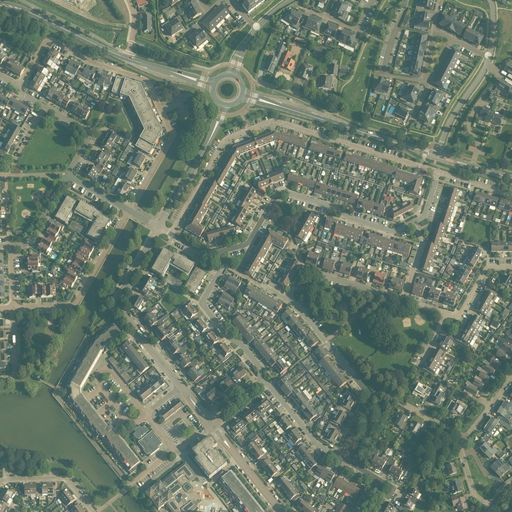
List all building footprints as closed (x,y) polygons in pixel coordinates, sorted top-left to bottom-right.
[(188,9),(196,5),(193,0),(183,5),(186,11),(188,10),(188,9)] [(262,0),(250,0),(242,7),(248,14),(264,2),(262,0)] [(336,8),(347,13),(345,12),(348,7),(350,8),(351,4),(345,2),(344,5),(338,2),(336,8)] [(433,4),(420,2),(418,7),(416,7),(415,10),(418,11),(424,12),(425,9),(432,11),(433,4)] [(196,5),(188,9),(188,10),(190,14),(199,10),(196,5)] [(216,11),(224,19),(223,20),(225,22),(227,20),(225,18),(228,14),(221,7),(216,11)] [(347,13),(336,8),(333,13),(339,16),(337,19),(343,22),(347,13)] [(199,10),(190,14),(189,15),(191,20),(201,14),(199,10)] [(224,19),(216,11),(212,16),(219,23),(223,20),(224,19)] [(289,25),(296,14),(291,11),(289,13),(287,12),(281,20),(289,25)] [(424,12),(418,11),(417,16),(419,17),(419,20),(417,20),(429,23),(430,23),(429,23),(431,17),(423,15),(424,12)] [(296,14),(289,25),(297,30),(301,25),(298,23),(302,18),(296,14)] [(219,23),(212,16),(207,20),(215,28),(214,29),(216,31),(218,29),(216,27),(219,23)] [(449,19),(444,16),(439,25),(444,28),(449,19)] [(151,24),(152,24),(151,17),(149,17),(143,17),(143,24),(143,32),(151,32),(151,24)] [(171,24),(177,33),(182,30),(179,24),(181,23),(178,17),(175,19),(176,21),(171,24)] [(311,32),(316,20),(310,17),(307,23),(304,22),(302,28),(311,32)] [(454,22),(449,19),(444,28),(450,31),(454,22)] [(215,28),(207,20),(202,24),(210,32),(214,29),(215,28)] [(319,36),(322,29),(319,28),(321,22),(316,20),(311,32),(319,36)] [(429,23),(417,20),(415,26),(414,26),(414,29),(420,31),(421,28),(428,29),(429,23)] [(177,33),(171,24),(170,22),(162,28),(167,36),(170,34),(172,37),(177,33)] [(459,24),(454,22),(450,31),(455,33),(459,24)] [(464,27),(459,24),(455,33),(460,36),(464,27)] [(328,39),(333,27),(327,25),(325,31),(322,29),(319,36),(323,37),(323,35),(328,37),(327,39),(328,39)] [(337,43),(339,37),(335,35),(338,29),(333,27),(328,39),(337,43)] [(463,38),(468,41),(473,31),(468,29),(463,38)] [(195,35),(203,45),(207,41),(209,43),(212,41),(206,34),(203,36),(199,31),(195,35)] [(346,46),(350,34),(344,31),(341,37),(339,37),(337,43),(346,46)] [(468,41),(473,44),(478,34),(477,33),(473,31),(468,41)] [(350,34),(346,46),(354,50),(358,41),(354,39),(355,36),(350,34)] [(473,44),(478,46),(483,37),(479,34),(478,34),(473,44)] [(203,45),(195,35),(190,39),(192,41),(189,43),(193,48),(196,46),(198,49),(203,45)] [(295,38),(294,43),(305,47),(307,41),(295,38)] [(282,53),(283,53),(286,45),(280,43),(277,51),(278,51),(275,59),(269,56),(266,63),(267,63),(264,71),(272,74),(275,67),(276,67),(282,53)] [(48,55),(56,59),(59,54),(51,50),(48,55)] [(450,55),(458,59),(461,54),(453,50),(450,55)] [(0,64),(1,65),(2,64),(4,65),(9,58),(6,56),(7,55),(2,52),(0,55),(0,64)] [(291,71),(295,63),(288,60),(290,54),(285,52),(279,66),(291,71)] [(46,59),(53,64),(56,59),(48,55),(46,59)] [(447,60),(456,64),(458,59),(450,55),(447,60)] [(7,67),(6,68),(11,71),(15,63),(16,62),(9,58),(4,65),(7,67)] [(47,67),(46,69),(53,73),(54,70),(53,70),(56,65),(53,64),(46,59),(43,64),(47,67)] [(445,65),(453,69),(456,64),(447,60),(445,65)] [(63,68),(66,70),(65,71),(70,73),(76,64),(71,61),(69,65),(66,63),(63,68)] [(15,63),(11,71),(16,74),(20,66),(15,63)] [(76,75),(78,77),(81,71),(79,70),(81,67),(76,64),(70,73),(75,76),(76,75)] [(312,68),(303,64),(300,71),(303,73),(301,78),(308,81),(312,68)] [(442,70),(451,74),(453,69),(445,65),(442,70)] [(25,69),(20,66),(16,74),(20,77),(25,69)] [(45,71),(41,69),(38,73),(45,78),(48,73),(51,75),(53,73),(46,69),(45,71)] [(78,77),(76,79),(79,81),(80,79),(85,82),(90,72),(85,69),(84,73),(81,71),(78,77)] [(440,75),(448,79),(451,74),(442,70),(440,75)] [(93,85),(96,80),(93,78),(95,75),(90,72),(85,82),(90,84),(93,85)] [(35,78),(43,82),(45,78),(38,73),(35,78)] [(95,84),(98,85),(103,87),(107,76),(101,75),(100,78),(97,78),(95,83),(95,84)] [(437,80),(445,84),(448,79),(440,75),(437,80)] [(112,88),(113,83),(111,82),(112,78),(107,76),(103,87),(108,89),(109,88),(112,88)] [(330,90),(332,78),(320,76),(318,88),(330,90)] [(32,83),(40,87),(42,88),(44,83),(43,83),(43,82),(35,78),(32,83)] [(149,155),(162,132),(141,86),(135,84),(117,78),(112,93),(129,99),(144,132),(135,147),(149,155)] [(511,89),(511,83),(506,79),(504,83),(499,79),(495,86),(507,93),(510,88),(511,89)] [(385,82),(379,80),(377,83),(374,82),(372,88),(375,89),(374,93),(380,95),(385,82)] [(435,85),(443,89),(445,84),(437,80),(435,85)] [(136,81),(135,84),(141,86),(143,90),(144,89),(146,89),(144,83),(136,81)] [(388,101),(391,92),(388,91),(390,84),(385,82),(380,95),(385,97),(385,100),(388,101)] [(40,87),(32,83),(30,88),(37,92),(40,87)] [(404,92),(416,98),(419,92),(413,89),(414,86),(409,83),(404,92)] [(58,90),(53,87),(51,90),(47,98),(52,100),(56,93),(58,90)] [(430,96),(441,102),(444,97),(445,97),(447,94),(441,91),(439,94),(433,91),(430,96)] [(493,103),(496,93),(489,91),(486,101),(493,103)] [(407,100),(413,104),(416,98),(404,92),(400,100),(405,103),(407,100)] [(56,103),(61,95),(56,93),(52,100),(56,103)] [(61,95),(56,103),(61,106),(65,98),(61,95)] [(432,108),(438,111),(439,108),(437,107),(439,102),(441,102),(430,96),(427,102),(433,105),(432,108)] [(71,105),(74,100),(72,99),(71,98),(70,101),(65,98),(61,106),(66,108),(68,104),(71,105)] [(9,101),(4,99),(0,106),(5,108),(6,106),(9,101)] [(9,101),(6,106),(11,109),(15,102),(10,99),(9,101)] [(81,104),(77,101),(74,100),(71,105),(74,107),(71,111),(76,114),(80,106),(81,104)] [(15,111),(19,104),(15,102),(11,109),(15,111)] [(14,112),(16,113),(16,112),(20,114),(24,107),(19,104),(15,111),(14,112)] [(408,108),(400,104),(398,108),(399,108),(395,115),(405,120),(409,113),(406,112),(408,108)] [(81,105),(80,106),(76,114),(81,117),(85,109),(85,108),(85,106),(82,105),(81,105)] [(28,109),(24,107),(20,114),(24,116),(28,109)] [(421,113),(434,120),(434,119),(431,118),(434,113),(436,114),(438,111),(432,108),(431,111),(424,108),(421,113)] [(500,125),(503,118),(491,114),(490,113),(490,110),(482,108),(480,114),(486,116),(485,121),(489,122),(500,125)] [(85,109),(81,117),(85,120),(90,112),(85,109)] [(423,125),(431,129),(433,126),(431,125),(434,120),(421,113),(418,119),(425,122),(423,125)] [(10,131),(17,135),(20,130),(13,126),(10,131)] [(17,135),(10,131),(8,135),(15,139),(17,135)] [(117,134),(116,136),(109,132),(106,137),(115,142),(118,144),(122,136),(117,134)] [(234,147),(230,154),(236,158),(238,160),(241,155),(261,148),(261,149),(264,148),(264,146),(274,142),(279,144),(279,141),(281,134),(274,132),(234,147)] [(15,139),(8,135),(5,140),(12,144),(15,139)] [(103,142),(112,147),(115,148),(116,147),(113,144),(115,142),(106,137),(103,142)] [(12,144),(5,140),(3,144),(10,148),(12,144)] [(0,142),(0,155),(4,156),(6,152),(7,153),(10,148),(3,144),(0,142)] [(112,157),(114,154),(112,153),(113,152),(110,149),(112,147),(103,142),(101,147),(107,150),(106,153),(111,156),(112,157)] [(95,156),(107,163),(111,156),(106,153),(105,155),(98,151),(95,156)] [(145,159),(142,157),(144,154),(138,151),(137,154),(136,153),(133,158),(143,164),(145,159)] [(229,154),(226,158),(233,163),(236,158),(230,154),(229,154)] [(92,161),(99,165),(98,167),(103,170),(107,163),(95,156),(92,161)] [(130,166),(135,169),(137,167),(140,168),(143,164),(133,158),(130,163),(131,164),(130,166)] [(226,158),(223,163),(231,167),(233,163),(226,158)] [(228,172),(231,167),(223,163),(221,168),(228,172)] [(87,170),(95,175),(97,173),(100,174),(103,170),(98,167),(97,170),(90,166),(87,170)] [(125,173),(134,178),(137,173),(134,171),(135,169),(130,166),(129,168),(128,168),(125,173)] [(221,168),(218,172),(225,177),(228,172),(221,168)] [(93,180),(96,182),(97,180),(94,178),(95,175),(87,170),(84,175),(93,180)] [(218,172),(215,177),(223,181),(225,177),(218,172)] [(281,172),(276,174),(279,182),(284,180),(281,172)] [(397,172),(396,177),(395,177),(394,181),(411,186),(409,193),(419,196),(424,180),(397,172)] [(122,181),(127,184),(128,181),(132,183),(134,178),(125,173),(122,178),(123,178),(122,181)] [(276,174),(271,176),(274,184),(279,182),(276,174)] [(271,176),(266,178),(269,186),(274,184),(271,176)] [(215,177),(212,182),(218,185),(217,185),(220,186),(223,181),(215,177)] [(266,178),(261,180),(264,188),(269,186),(266,178)] [(259,190),(264,188),(261,180),(256,182),(259,190)] [(117,187),(126,193),(129,188),(125,186),(127,184),(122,181),(120,183),(119,183),(117,187)] [(210,181),(207,185),(215,189),(217,185),(218,185),(212,182),(210,181)] [(207,185),(205,190),(212,194),(215,189),(207,185)] [(120,198),(121,196),(123,198),(126,193),(117,187),(114,186),(110,192),(120,198)] [(247,193),(254,197),(257,192),(250,188),(247,193)] [(205,190),(202,195),(209,199),(212,194),(205,190)] [(254,197),(247,193),(244,198),(252,202),(254,197)] [(479,203),(481,195),(476,193),(473,201),(479,203)] [(202,195),(199,200),(207,204),(209,199),(202,195)] [(484,205),(487,197),(481,195),(479,203),(484,205)] [(65,224),(77,203),(67,197),(55,218),(65,224)] [(490,207),(492,198),(487,197),(484,205),(490,207)] [(252,202),(244,198),(241,203),(249,207),(252,202)] [(492,198),(490,207),(495,208),(498,200),(492,198)] [(197,204),(199,206),(204,209),(204,208),(207,204),(199,200),(197,204)] [(236,206),(239,207),(241,209),(248,213),(249,213),(246,211),(249,207),(241,203),(239,201),(236,206)] [(503,211),(506,203),(500,201),(498,209),(503,211)] [(409,202),(404,204),(408,212),(413,209),(409,202)] [(98,243),(110,221),(100,216),(102,213),(97,211),(97,212),(81,203),(75,213),(91,222),(93,218),(97,220),(88,237),(98,243)] [(399,207),(403,214),(408,212),(404,204),(399,207)] [(208,210),(204,208),(204,209),(199,206),(185,230),(200,238),(205,229),(199,226),(208,210)] [(394,209),(398,217),(403,214),(399,207),(394,209)] [(241,209),(238,213),(246,217),(248,213),(241,209)] [(398,217),(394,209),(389,212),(393,220),(398,217)] [(246,217),(238,213),(236,218),(243,222),(246,217)] [(314,223),(317,224),(320,220),(317,218),(309,213),(306,218),(314,223)] [(243,222),(236,218),(233,223),(240,227),(243,222)] [(303,223),(312,228),(314,223),(306,218),(303,223)] [(330,230),(332,220),(327,219),(324,228),(330,230)] [(334,232),(335,232),(337,225),(338,222),(332,220),(330,230),(335,231),(334,232)] [(82,236),(86,229),(72,221),(68,228),(82,236)] [(49,228),(58,233),(60,230),(62,231),(64,227),(57,223),(55,225),(52,223),(49,228)] [(300,227),(309,232),(312,228),(303,223),(300,227)] [(335,232),(334,232),(334,234),(339,236),(342,226),(337,225),(335,232)] [(344,237),(347,228),(342,226),(339,236),(344,237)] [(298,232),(306,237),(309,232),(300,227),(298,232)] [(48,238),(55,242),(58,238),(56,237),(58,233),(49,228),(46,234),(50,235),(48,238)] [(347,228),(344,237),(349,239),(352,230),(347,228)] [(255,254),(263,258),(264,259),(273,243),(283,249),(285,246),(288,241),(269,230),(255,254)] [(355,241),(358,231),(352,230),(349,239),(355,241)] [(362,235),(363,233),(358,231),(355,241),(360,242),(359,244),(363,245),(365,236),(362,235)] [(298,240),(300,240),(303,242),(306,237),(298,232),(295,237),(294,239),(297,245),(300,244),(298,240)] [(369,235),(368,237),(365,236),(363,245),(366,246),(366,244),(372,246),(374,236),(369,235)] [(377,247),(380,238),(374,236),(372,246),(377,247)] [(41,244),(49,249),(51,245),(53,246),(55,242),(48,238),(47,240),(44,238),(41,244)] [(382,249),(385,240),(380,238),(377,247),(382,249)] [(83,248),(92,253),(95,248),(91,246),(93,243),(86,239),(83,243),(85,244),(83,248)] [(387,251),(390,241),(385,240),(382,249),(387,251)] [(390,241),(387,251),(392,252),(395,243),(390,241)] [(397,254),(400,244),(395,243),(392,252),(397,254)] [(49,249),(41,244),(38,249),(41,251),(39,253),(47,257),(49,253),(47,252),(49,249)] [(400,244),(397,254),(402,256),(405,246),(400,244)] [(411,248),(405,246),(402,256),(408,257),(411,248)] [(77,254),(84,258),(86,256),(89,258),(92,253),(83,248),(81,251),(79,250),(77,254)] [(472,253),(479,257),(482,252),(474,248),(472,253)] [(189,275),(193,267),(194,265),(179,256),(179,255),(175,253),(173,255),(164,250),(152,271),(161,277),(171,260),(175,262),(173,266),(189,275)] [(274,263),(280,251),(278,250),(271,261),(274,263)] [(309,252),(308,254),(306,264),(306,263),(311,264),(314,253),(314,254),(309,252)] [(321,260),(323,254),(320,253),(319,255),(314,253),(311,264),(310,265),(311,265),(311,264),(316,266),(315,267),(316,267),(318,259),(321,260)] [(467,256),(467,257),(469,258),(476,262),(479,257),(472,253),(471,254),(469,253),(467,256)] [(74,263),(83,268),(86,263),(83,261),(84,258),(77,254),(74,259),(76,260),(74,263)] [(255,254),(252,259),(260,263),(263,258),(255,254)] [(322,261),(325,261),(322,269),(323,269),(323,268),(327,270),(327,271),(330,261),(325,260),(327,255),(324,254),(322,261)] [(28,265),(38,264),(38,260),(40,260),(40,255),(31,256),(32,259),(28,259),(28,265)] [(345,259),(344,258),(341,257),(339,264),(342,265),(339,273),(340,273),(340,272),(345,273),(344,274),(347,265),(345,264),(345,259)] [(337,265),(339,259),(336,258),(335,263),(330,261),(327,271),(328,270),(332,271),(332,272),(335,265),(337,265)] [(476,262),(469,258),(466,263),(473,267),(476,262)] [(252,259),(250,263),(257,268),(260,263),(252,259)] [(290,265),(297,269),(300,264),(293,260),(290,265)] [(355,269),(357,262),(354,261),(352,266),(347,265),(344,274),(345,274),(345,273),(349,275),(349,276),(352,268),(355,269)] [(68,269),(75,274),(77,271),(80,273),(83,268),(74,263),(72,266),(71,265),(68,269)] [(250,263),(247,268),(254,272),(257,268),(250,263)] [(356,269),(358,270),(356,278),(357,277),(361,278),(361,279),(364,270),(359,268),(361,264),(358,263),(356,269)] [(44,273),(44,270),(40,270),(40,268),(38,268),(38,264),(28,265),(28,270),(32,270),(32,273),(44,273)] [(297,269),(290,265),(287,270),(295,274),(297,269)] [(366,281),(368,275),(368,273),(372,274),(374,268),(368,266),(367,271),(364,270),(361,279),(362,278),(366,280),(366,281)] [(461,271),(469,275),(472,270),(464,266),(461,271)] [(252,277),(254,272),(247,268),(244,273),(252,277)] [(378,283),(378,284),(381,275),(376,273),(377,269),(374,268),(372,274),(375,275),(373,283),(373,282),(378,283)] [(74,283),(77,278),(74,276),(75,274),(68,269),(66,274),(67,275),(66,278),(74,283)] [(196,269),(193,274),(203,280),(206,274),(196,269)] [(295,274),(287,270),(285,274),(292,279),(295,274)] [(458,276),(466,280),(469,275),(461,271),(458,276)] [(383,285),(382,286),(383,286),(385,278),(388,279),(390,273),(387,272),(386,275),(385,274),(384,275),(383,276),(381,275),(378,284),(378,285),(378,284),(383,285)] [(389,280),(392,281),(389,288),(390,288),(390,287),(395,289),(394,290),(397,280),(393,279),(394,274),(391,273),(389,280)] [(203,280),(193,274),(190,279),(200,285),(203,280)] [(292,279),(285,274),(282,279),(289,283),(292,279)] [(178,290),(182,283),(168,275),(164,282),(165,282),(166,283),(178,290)] [(466,280),(458,276),(455,281),(463,285),(466,280)] [(511,278),(507,276),(504,281),(502,279),(498,285),(501,287),(502,285),(507,288),(509,285),(508,285),(511,279),(511,278)] [(156,285),(156,283),(154,282),(158,284),(160,280),(156,277),(155,278),(154,278),(153,280),(147,277),(144,282),(152,286),(154,287),(155,286),(156,285)] [(228,281),(227,282),(232,285),(235,280),(230,277),(228,281)] [(74,283),(66,278),(64,281),(62,280),(60,285),(67,289),(68,286),(71,288),(74,283)] [(402,281),(400,280),(400,281),(397,280),(394,290),(395,290),(395,289),(399,290),(399,291),(400,290),(402,291),(404,284),(405,284),(406,279),(403,278),(402,281)] [(200,285),(190,279),(187,284),(197,290),(200,285)] [(289,283),(282,279),(279,284),(286,288),(289,283)] [(229,291),(232,285),(227,282),(228,281),(226,280),(225,282),(226,283),(224,288),(229,291)] [(238,288),(238,287),(241,283),(235,280),(232,285),(238,288)] [(429,282),(430,281),(427,280),(425,285),(420,283),(420,286),(417,296),(422,297),(424,291),(427,292),(429,282)] [(142,287),(149,291),(152,293),(153,291),(150,289),(152,286),(144,282),(142,287)] [(435,291),(436,288),(431,287),(432,283),(429,282),(427,292),(429,292),(427,299),(432,301),(435,291)] [(448,289),(449,289),(450,284),(447,283),(445,288),(442,296),(445,297),(443,304),(448,305),(452,293),(447,292),(448,289)] [(197,290),(187,284),(184,290),(194,295),(197,290)] [(46,288),(47,298),(53,297),(53,294),(55,294),(55,285),(50,285),(50,287),(46,288)] [(239,290),(240,288),(238,287),(238,288),(232,285),(229,291),(235,294),(237,289),(239,290)] [(420,286),(417,285),(417,286),(414,285),(412,294),(417,296),(420,286)] [(38,294),(38,286),(33,286),(33,288),(29,288),(29,298),(35,298),(35,294),(38,294)] [(38,286),(38,294),(41,294),(41,298),(47,298),(46,288),(43,288),(43,286),(38,286)] [(143,297),(148,300),(149,300),(150,298),(146,296),(149,291),(142,287),(139,291),(145,295),(143,297)] [(249,297),(253,289),(249,287),(244,294),(249,297)] [(437,302),(440,296),(442,296),(445,288),(442,287),(440,293),(435,291),(432,301),(437,302)] [(254,300),(258,292),(253,289),(249,297),(254,300)] [(497,297),(496,297),(497,294),(491,291),(490,294),(488,292),(485,297),(494,302),(497,297)] [(258,303),(260,300),(263,295),(258,292),(254,300),(258,303)] [(221,298),(221,299),(226,302),(229,296),(224,293),(221,298)] [(453,307),(457,295),(452,293),(448,305),(453,307)] [(263,305),(266,300),(268,297),(263,295),(260,300),(258,303),(263,305)] [(231,305),(232,304),(235,299),(229,296),(226,302),(231,305)] [(133,301),(141,306),(143,301),(147,303),(149,300),(148,300),(143,297),(142,300),(136,297),(133,301)] [(223,307),(226,302),(221,299),(221,298),(220,297),(218,299),(220,300),(218,304),(223,307)] [(268,308),(272,300),(268,297),(266,300),(263,305),(268,308)] [(482,302),(491,307),(494,302),(485,297),(482,302)] [(272,311),(277,303),(272,300),(268,308),(272,311)] [(141,306),(133,301),(130,306),(138,311),(141,306)] [(226,302),(223,307),(228,310),(231,306),(233,307),(234,305),(232,304),(231,305),(226,302)] [(480,306),(489,312),(491,307),(482,302),(480,306)] [(277,303),(272,311),(277,313),(282,306),(277,303)] [(181,313),(183,312),(186,316),(194,309),(190,305),(186,309),(184,307),(179,310),(181,313)] [(489,312),(480,306),(477,311),(486,316),(489,312)] [(154,311),(152,309),(148,311),(147,313),(149,315),(144,319),(147,323),(154,318),(150,314),(154,311)] [(192,317),(197,314),(194,309),(186,316),(189,320),(188,321),(190,323),(194,320),(192,317)] [(285,321),(292,315),(289,311),(282,316),(285,321)] [(233,318),(235,321),(232,323),(236,327),(245,320),(241,315),(239,313),(233,318)] [(285,321),(289,325),(296,319),(292,315),(285,321)] [(471,321),(480,326),(483,322),(474,316),(471,321)] [(151,328),(156,324),(158,326),(163,322),(161,320),(157,322),(154,318),(147,323),(151,328)] [(289,325),(287,326),(290,331),(299,323),(296,319),(289,325)] [(202,320),(197,323),(195,321),(191,325),(193,327),(197,331),(198,330),(197,330),(205,324),(202,320)] [(246,326),(248,324),(245,320),(236,327),(239,331),(246,326)] [(468,326),(477,331),(480,326),(471,321),(468,326)] [(158,337),(165,331),(161,327),(165,324),(163,322),(158,326),(160,328),(154,332),(158,337)] [(113,424),(109,427),(108,428),(82,395),(81,389),(103,353),(104,354),(107,352),(105,349),(122,335),(113,323),(111,325),(112,327),(107,331),(105,329),(101,333),(103,334),(97,339),(96,337),(94,339),(95,341),(94,342),(91,346),(89,345),(88,347),(90,348),(86,354),(84,353),(82,357),(84,359),(81,365),(78,363),(76,368),(78,369),(75,375),(72,374),(70,378),(72,379),(69,386),(66,384),(65,387),(71,390),(72,396),(66,400),(68,402),(70,401),(74,406),(72,408),(75,412),(77,410),(82,416),(80,417),(83,421),(85,420),(89,425),(87,426),(90,430),(92,429),(97,434),(95,436),(97,438),(99,436),(103,441),(105,440),(109,445),(108,447),(111,451),(113,449),(117,455),(115,456),(118,460),(120,459),(125,464),(123,466),(126,470),(128,468),(130,471),(129,472),(130,474),(142,465),(114,430),(116,428),(113,424)] [(299,323),(290,331),(293,335),(302,328),(299,323)] [(204,332),(209,328),(205,324),(197,330),(198,330),(201,334),(199,335),(201,338),(206,334),(204,332)] [(249,330),(246,326),(239,331),(242,335),(249,330)] [(466,331),(475,336),(477,331),(468,326),(466,331)] [(251,328),(249,330),(242,335),(246,340),(253,334),(255,332),(251,328)] [(297,339),(298,338),(306,332),(302,328),(293,335),(297,339)] [(161,341),(166,337),(168,339),(173,335),(171,333),(168,336),(165,331),(158,337),(161,341)] [(463,335),(472,340),(475,336),(466,331),(463,335)] [(261,334),(260,334),(258,336),(255,332),(253,334),(246,340),(249,344),(251,342),(256,338),(260,335),(261,334)] [(309,336),(306,332),(298,338),(302,342),(309,336)] [(212,333),(208,336),(206,334),(201,338),(203,340),(205,339),(208,343),(216,337),(212,333)] [(309,336),(302,342),(305,346),(314,339),(311,334),(309,336)] [(260,339),(262,337),(260,335),(256,338),(251,342),(255,347),(262,341),(260,339)] [(472,340),(463,335),(460,340),(462,341),(461,344),(467,348),(469,345),(472,340)] [(169,340),(171,343),(166,347),(169,351),(176,346),(173,342),(176,339),(174,336),(169,340)] [(441,342),(450,347),(452,343),(452,342),(453,340),(447,336),(446,339),(443,337),(441,342)] [(214,345),(219,341),(216,337),(208,343),(211,347),(209,348),(212,351),(214,349),(216,347),(214,345)] [(501,342),(498,347),(502,349),(510,354),(511,350),(511,348),(506,345),(507,342),(508,342),(507,342),(504,340),(499,337),(499,338),(500,339),(499,340),(500,341),(501,342)] [(309,352),(312,350),(311,349),(316,344),(318,346),(319,345),(317,343),(318,343),(314,339),(305,346),(309,352)] [(258,351),(265,345),(262,341),(255,347),(258,351)] [(439,351),(445,354),(446,352),(447,352),(450,347),(441,342),(438,347),(440,348),(439,351)] [(120,346),(122,348),(120,350),(123,354),(125,352),(132,347),(128,343),(124,346),(122,344),(120,346)] [(225,344),(220,348),(218,345),(216,347),(214,349),(216,352),(217,350),(220,354),(228,348),(225,344)] [(261,355),(268,349),(265,345),(258,351),(261,355)] [(180,354),(185,350),(183,347),(180,350),(176,346),(169,351),(173,356),(178,351),(180,354)] [(502,349),(498,347),(496,346),(494,349),(498,351),(495,356),(504,361),(507,356),(500,352),(502,349)] [(132,347),(125,352),(129,356),(135,351),(132,347)] [(318,357),(325,352),(321,347),(314,353),(318,357)] [(220,355),(223,359),(222,360),(224,362),(229,358),(227,356),(231,352),(228,348),(220,354),(220,355)] [(265,359),(272,354),(268,349),(261,355),(265,359)] [(180,365),(187,359),(183,355),(187,352),(185,350),(180,354),(182,356),(177,360),(180,365)] [(437,350),(434,354),(443,360),(446,355),(445,354),(439,351),(437,350)] [(126,358),(129,363),(132,361),(139,355),(135,351),(129,356),(126,358)] [(321,361),(326,357),(326,358),(328,356),(325,352),(318,357),(321,361)] [(268,363),(275,358),(272,354),(265,359),(268,363)] [(431,359),(440,364),(443,360),(434,354),(431,359)] [(135,365),(142,360),(139,355),(132,361),(135,365)] [(280,360),(277,356),(275,358),(268,363),(272,368),(274,366),(273,366),(279,362),(278,362),(280,360)] [(323,367),(330,362),(326,358),(326,357),(321,361),(319,363),(323,367)] [(488,367),(489,366),(490,364),(498,369),(501,363),(492,358),(489,363),(484,360),(482,363),(486,365),(488,367)] [(189,365),(191,367),(196,363),(194,361),(190,363),(187,359),(180,365),(184,369),(189,365)] [(282,359),(280,360),(278,362),(279,362),(273,366),(274,366),(277,370),(286,363),(282,359)] [(428,364),(437,369),(440,364),(431,359),(428,364)] [(142,360),(135,365),(139,369),(145,364),(142,360)] [(326,371),(333,366),(330,362),(323,367),(326,371)] [(191,378),(198,372),(194,368),(198,365),(196,363),(191,367),(193,369),(187,374),(191,378)] [(239,366),(234,369),(236,371),(242,378),(246,375),(242,370),(245,368),(240,363),(238,365),(239,366)] [(280,375),(282,373),(283,374),(287,371),(286,370),(289,367),(286,363),(277,370),(280,375)] [(136,371),(138,374),(139,374),(140,374),(141,374),(142,373),(149,368),(145,364),(139,369),(136,371)] [(300,371),(297,373),(299,374),(305,370),(303,368),(301,364),(297,367),(300,371)] [(437,369),(428,364),(426,369),(428,370),(426,372),(433,376),(434,373),(435,374),(437,369)] [(495,370),(489,366),(488,367),(486,365),(484,371),(478,367),(477,370),(481,373),(483,374),(484,371),(492,376),(495,370)] [(329,376),(336,370),(333,366),(326,371),(329,376)] [(333,380),(340,374),(336,370),(329,376),(333,380)] [(227,373),(231,379),(234,377),(237,382),(242,378),(236,371),(232,375),(229,371),(229,372),(227,373)] [(201,380),(206,376),(204,374),(201,377),(198,372),(191,378),(194,382),(200,378),(201,380)] [(226,377),(221,380),(223,382),(229,389),(233,385),(229,381),(231,379),(227,373),(225,375),(226,377)] [(471,377),(475,380),(477,381),(479,378),(487,383),(490,377),(483,374),(481,373),(478,378),(476,376),(475,378),(472,376),(471,377)] [(336,384),(343,378),(340,374),(333,380),(336,384)] [(164,384),(159,378),(158,376),(153,379),(155,381),(160,388),(164,384)] [(278,382),(279,383),(277,385),(281,389),(288,383),(283,378),(278,382)] [(343,378),(336,384),(340,388),(347,383),(343,378)] [(152,384),(149,379),(147,380),(156,391),(160,388),(155,381),(152,384)] [(147,380),(145,381),(147,383),(149,386),(146,388),(152,395),(156,391),(147,380)] [(214,380),(212,382),(218,389),(220,388),(224,392),(229,389),(223,382),(219,386),(214,380)] [(481,390),(484,385),(477,381),(475,380),(472,385),(467,382),(465,384),(469,387),(471,388),(473,385),(481,390)] [(209,384),(214,389),(210,393),(215,399),(220,396),(216,391),(218,389),(212,382),(209,384)] [(288,383),(281,389),(284,393),(291,388),(291,387),(288,383)] [(417,395),(424,399),(425,395),(428,397),(432,390),(427,387),(425,390),(421,388),(423,386),(418,383),(412,395),(416,397),(417,395)] [(431,402),(438,406),(443,396),(440,394),(443,389),(437,385),(431,396),(434,397),(431,402)] [(140,386),(139,387),(140,389),(148,398),(152,395),(146,388),(144,390),(140,386)] [(293,386),(291,387),(291,388),(284,393),(288,398),(290,396),(289,396),(297,390),(293,386)] [(469,387),(468,390),(466,388),(463,393),(467,396),(468,393),(475,397),(478,392),(471,388),(469,387)] [(299,388),(297,390),(289,396),(290,396),(293,400),(302,393),(299,388)] [(148,398),(140,389),(139,390),(141,393),(138,395),(143,401),(148,398)] [(207,398),(211,403),(215,399),(210,393),(207,395),(205,392),(203,394),(203,393),(202,393),(201,392),(198,395),(203,401),(207,398)] [(345,395),(347,396),(344,401),(353,406),(356,401),(351,398),(352,395),(347,392),(345,395)] [(302,393),(293,400),(296,404),(306,397),(302,393)] [(306,397),(296,404),(300,409),(309,401),(306,397)] [(160,415),(165,421),(183,406),(178,400),(160,415)] [(275,408),(269,401),(267,403),(264,400),(260,403),(266,410),(268,413),(268,412),(272,409),(272,410),(275,408)] [(310,407),(312,405),(309,401),(300,409),(303,413),(310,407)] [(338,407),(343,411),(345,408),(350,411),(353,406),(344,401),(341,406),(339,405),(338,407)] [(462,415),(467,407),(458,401),(456,405),(452,403),(447,411),(454,415),(456,412),(462,415)] [(511,406),(505,402),(501,408),(507,412),(510,414),(511,411),(511,410),(511,409),(511,406)] [(259,415),(261,414),(266,410),(260,403),(255,407),(256,407),(254,409),(259,415)] [(310,407),(303,413),(306,417),(316,409),(313,411),(310,407)] [(335,416),(344,421),(347,416),(342,413),(343,411),(338,407),(336,410),(338,411),(335,416)] [(503,418),(507,412),(501,408),(497,413),(499,415),(497,418),(510,426),(511,424),(509,423),(510,422),(503,418)] [(260,417),(259,415),(254,409),(252,410),(247,413),(253,420),(255,419),(257,420),(260,417)] [(319,413),(316,409),(306,417),(310,421),(312,419),(314,422),(321,416),(319,414),(319,413)] [(243,417),(241,419),(247,425),(248,424),(253,420),(247,413),(243,417)] [(397,418),(396,421),(394,424),(401,427),(406,418),(397,413),(394,417),(397,418)] [(335,426),(336,423),(341,426),(344,421),(335,416),(334,419),(332,418),(329,423),(335,426)] [(280,417),(275,421),(272,423),(278,430),(288,422),(284,418),(282,419),(280,417)] [(499,428),(500,428),(502,427),(503,426),(508,430),(511,428),(511,427),(510,427),(510,426),(497,418),(496,421),(492,418),(488,424),(497,430),(499,428)] [(245,427),(247,425),(241,419),(239,420),(235,423),(240,431),(245,427)] [(278,430),(283,436),(291,430),(289,428),(291,427),(288,422),(278,430)] [(404,431),(409,434),(410,432),(418,436),(421,431),(418,430),(420,426),(412,422),(409,427),(407,426),(404,431)] [(241,432),(240,431),(235,423),(230,427),(233,430),(230,432),(235,437),(241,432)] [(494,429),(497,431),(497,430),(488,424),(484,430),(490,434),(494,429)] [(336,429),(329,425),(326,429),(330,431),(328,434),(337,439),(340,434),(335,431),(336,429)] [(137,441),(149,431),(144,426),(141,428),(139,426),(133,430),(136,433),(133,435),(137,441)] [(294,430),(293,432),(291,430),(283,436),(288,443),(298,435),(294,430)] [(145,437),(154,449),(157,446),(159,445),(159,446),(162,444),(152,431),(145,437)] [(320,439),(321,440),(327,444),(329,442),(334,444),(337,439),(328,434),(326,439),(323,437),(321,436),(320,439)] [(301,443),(300,441),(301,439),(298,435),(288,443),(293,449),(301,443)] [(484,444),(480,449),(484,454),(490,449),(488,447),(490,446),(487,443),(490,439),(485,436),(481,441),(484,444)] [(154,449),(145,437),(138,442),(144,450),(143,451),(145,453),(148,454),(149,453),(150,455),(159,449),(157,446),(154,449)] [(217,446),(210,437),(189,454),(209,479),(227,465),(214,449),(217,446)] [(248,446),(247,447),(251,452),(258,446),(255,442),(257,439),(255,437),(247,444),(248,446)] [(258,446),(251,452),(254,456),(261,450),(264,448),(262,447),(260,449),(258,446)] [(302,447),(298,450),(297,448),(291,452),(293,454),(295,453),(299,457),(306,451),(302,447)] [(492,450),(491,448),(490,449),(484,454),(489,459),(495,454),(498,456),(502,452),(500,449),(497,451),(494,448),(492,450)] [(258,460),(259,459),(261,462),(267,457),(269,455),(267,453),(265,455),(261,450),(254,456),(258,460)] [(376,468),(381,459),(377,457),(378,452),(376,450),(371,458),(374,459),(371,465),(376,468)] [(302,462),(309,456),(306,451),(299,457),(302,462)] [(306,466),(313,460),(309,456),(302,462),(306,466)] [(263,464),(261,465),(265,469),(272,463),(267,457),(261,462),(263,464)] [(381,459),(376,468),(381,471),(384,465),(387,467),(391,459),(389,458),(385,462),(381,459)] [(310,475),(314,470),(313,468),(317,465),(313,460),(306,466),(309,471),(307,472),(310,475)] [(388,468),(391,469),(388,475),(393,478),(398,469),(394,467),(395,462),(393,460),(388,468)] [(495,473),(500,468),(496,462),(490,468),(495,473)] [(185,463),(158,485),(158,484),(146,493),(159,509),(165,504),(171,511),(190,511),(198,506),(197,506),(199,505),(199,499),(188,484),(197,477),(185,463)] [(275,468),(278,465),(277,464),(274,466),(272,463),(265,469),(268,473),(275,468)] [(449,476),(456,474),(453,465),(448,466),(447,464),(441,466),(442,470),(447,469),(449,476)] [(507,466),(505,464),(501,468),(500,468),(495,473),(500,478),(508,471),(505,468),(507,466)] [(320,478),(324,470),(319,467),(317,472),(314,470),(310,475),(314,478),(315,475),(320,478)] [(272,478),(273,477),(275,479),(283,473),(281,470),(279,472),(275,468),(268,473),(272,478)] [(398,469),(393,478),(398,481),(401,475),(404,477),(409,469),(406,468),(402,472),(398,469)] [(325,481),(329,473),(324,470),(320,478),(325,481)] [(263,511),(231,472),(220,481),(222,484),(220,485),(223,489),(225,488),(229,493),(228,495),(231,499),(233,497),(237,503),(235,504),(238,508),(240,507),(244,511),(263,511)] [(329,484),(327,488),(330,489),(331,487),(334,482),(332,480),(334,476),(329,473),(325,481),(329,484)] [(288,481),(286,478),(284,477),(284,478),(282,475),(276,480),(278,482),(276,484),(280,488),(281,487),(288,482),(288,481)] [(338,478),(333,486),(331,490),(333,491),(335,487),(338,489),(343,481),(338,478)] [(337,491),(336,494),(341,496),(349,484),(343,481),(338,489),(342,492),(341,493),(337,491)] [(454,495),(462,492),(459,482),(455,484),(454,481),(446,483),(448,489),(451,488),(454,495)] [(284,491),(293,484),(292,483),(292,482),(290,484),(288,482),(281,487),(284,491)] [(288,495),(293,491),(294,490),(292,487),(295,485),(293,484),(284,491),(288,495)] [(344,495),(344,494),(345,493),(349,495),(354,487),(349,484),(341,496),(343,497),(344,495)] [(48,497),(53,497),(56,497),(59,491),(57,491),(53,491),(53,485),(47,486),(48,495),(47,495),(48,497)] [(25,498),(25,496),(30,496),(30,486),(24,486),(25,492),(22,492),(22,498),(25,498)] [(36,491),(36,486),(30,486),(30,496),(36,495),(36,498),(39,498),(39,491),(36,491)] [(42,486),(42,491),(39,491),(39,498),(42,498),(42,495),(47,495),(48,495),(47,486),(42,486)] [(352,502),(359,490),(354,487),(349,495),(352,497),(350,501),(352,502)] [(11,489),(10,492),(5,489),(2,494),(12,500),(17,492),(11,489)] [(423,503),(416,499),(419,494),(410,489),(407,494),(412,497),(411,499),(421,505),(422,505),(423,503)] [(62,504),(64,502),(71,496),(68,492),(63,495),(59,491),(56,497),(62,504)] [(292,499),(293,502),(299,497),(297,495),(293,491),(288,495),(286,496),(290,501),(292,499)] [(13,500),(12,500),(2,494),(0,497),(0,499),(4,502),(2,504),(6,506),(9,508),(13,500)] [(64,502),(67,507),(65,508),(67,511),(72,507),(70,504),(75,501),(71,496),(64,502)] [(463,511),(468,510),(464,498),(459,499),(458,496),(451,498),(453,507),(458,506),(460,511),(463,510),(463,511)] [(296,505),(298,507),(297,508),(301,511),(302,511),(307,505),(306,505),(303,502),(303,501),(300,499),(296,505)] [(413,504),(419,508),(420,508),(421,506),(420,505),(421,505),(411,499),(409,502),(404,499),(401,504),(410,510),(413,504)] [(335,503),(339,505),(337,509),(342,511),(346,511),(348,508),(336,501),(335,503)] [(309,502),(306,505),(307,505),(302,511),(303,511),(307,511),(312,508),(309,505),(311,503),(309,502)] [(391,511),(394,507),(385,502),(382,507),(390,511),(391,511)]
